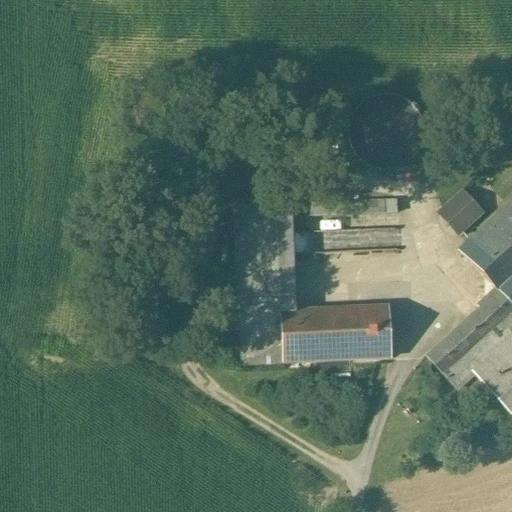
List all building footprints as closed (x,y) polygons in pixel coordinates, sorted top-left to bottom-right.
[(419,147),(422,133),(419,118),(410,106),(398,99),(384,96),(369,99),(357,108),(349,120),(347,134),(350,149),(358,161),(371,168),(385,171),(400,168),(412,159),(419,147)] [(461,193),(438,214),(457,235),(480,214),(461,193)] [(400,211),(399,197),(364,198),(365,213),(400,211)] [(511,202),(459,251),(458,251),(495,290),(496,291),(511,276),(511,202)] [(289,208),(233,210),(238,316),(279,314),(279,313),(294,312),(289,208)] [(306,247),(402,241),(401,226),(306,231),(306,247)] [(511,276),(496,291),(511,307),(511,276)] [(479,310),(425,358),(442,376),(511,314),(511,315),(511,307),(496,291),(495,290),(476,307),(479,310)] [(294,312),(279,313),(279,314),(281,363),(390,359),(387,309),(294,312)] [(279,314),(238,316),(241,365),(281,363),(279,314)] [(511,315),(511,314),(442,376),(455,391),(472,375),(511,418),(511,315)]
